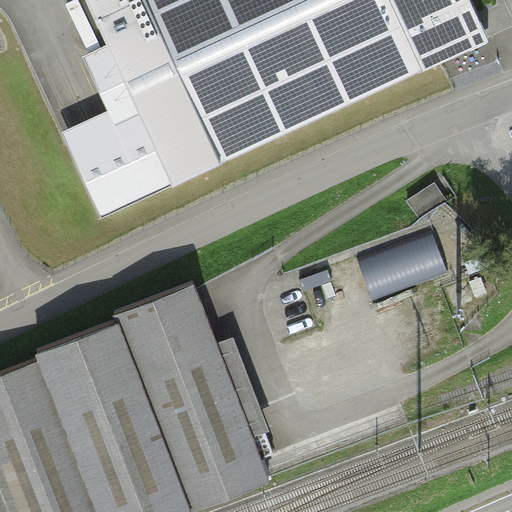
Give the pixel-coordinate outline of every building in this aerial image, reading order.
[(70,144),(103,215),(443,59),(489,37),(472,0),(89,0),(112,49),(141,111),(70,144)] [(435,182),(408,199),(421,218),(448,201),(435,182)] [(432,229),(357,257),(374,302),(449,273),(432,229)] [(483,277),(470,281),(477,299),(489,294),(483,277)] [(0,511),(200,511),(281,482),(205,284),(122,315),(125,322),(45,353),(49,362),(0,380),(0,511)]
